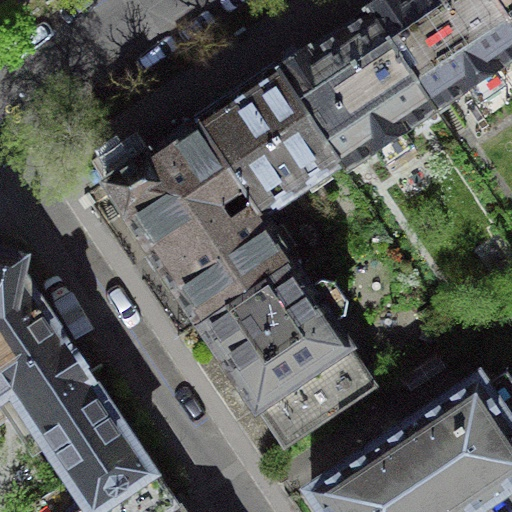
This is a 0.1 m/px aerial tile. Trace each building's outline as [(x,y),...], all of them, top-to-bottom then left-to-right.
[(511,55),(511,24),(495,0),(376,0),(367,7),(434,107),(511,55)] [(511,0),(495,0),(511,24),(511,0)] [(434,107),(367,7),(365,8),(369,14),(312,51),(308,46),(292,56),(276,67),(339,161),(343,168),(370,150),(385,171),(422,146),(408,125),(434,107)] [(339,161),(276,67),(209,111),(197,120),(260,214),(262,213),(339,161)] [(294,261),(262,213),(260,214),(197,120),(124,169),(105,181),(153,253),(200,324),(292,263),(294,261)] [(157,511),(173,502),(93,382),(96,380),(81,358),(66,335),(63,337),(20,273),(21,267),(0,263),(0,398),(11,391),(72,483),(32,510),(33,511),(157,511)] [(309,287),(292,263),(200,324),(250,399),(256,408),(260,405),(287,446),(374,388),(347,347),(349,345),(333,322),(345,314),(348,301),(334,281),(321,279),(309,287)] [(394,433),(310,489),(325,511),(467,511),(511,482),(511,426),(478,376),(394,433)] [(179,511),(173,502),(157,511),(179,511)]
